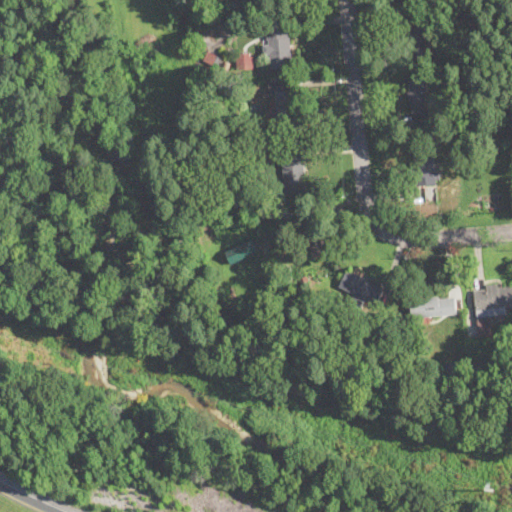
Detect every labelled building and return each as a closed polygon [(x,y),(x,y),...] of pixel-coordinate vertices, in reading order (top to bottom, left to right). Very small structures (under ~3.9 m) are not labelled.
[(423,15),(424,25),(432,24),(433,40),(422,41),(424,56),(406,58),(404,27),(413,26),(412,16),(423,15)] [(289,37),(290,37),(293,67),(271,69),(270,54),(265,54),(264,45),(270,44),(270,40),(268,40),(266,21),(288,20),(289,37)] [(222,58),(216,67),(203,59),(209,50),(222,58)] [(210,71),(202,72),(201,65),(209,64),(210,71)] [(426,79),(430,119),(415,121),(414,113),(412,114),(411,107),(409,107),(407,91),(409,91),(408,81),(426,79)] [(290,91),(295,90),(299,130),(281,132),(277,93),(270,94),(269,83),(289,81),(290,91)] [(484,133),(476,133),(476,123),(484,123),(484,133)] [(306,191),(285,193),(281,151),(302,149),(306,191)] [(418,186),(415,153),(434,151),(437,184),(418,186)] [(246,187),(235,188),(235,181),(246,180),(246,187)] [(252,204),(234,206),(233,197),(251,195),(252,204)] [(291,214),(283,218),(281,212),(288,208),(291,214)] [(314,222),(317,221),(322,232),(323,231),(332,251),(313,259),(297,221),(311,215),(314,222)] [(260,249),(232,263),(225,250),(254,236),(260,249)] [(350,270),(365,277),(364,279),(384,289),(377,305),(366,299),(361,309),(350,303),(355,293),(339,286),(347,271),(349,272),(350,270)] [(499,284),(499,288),(511,286),(511,305),(506,306),(507,313),(491,315),(493,336),(479,337),(474,290),(488,289),(487,285),(499,284)] [(422,296),(422,298),(439,296),(440,299),(456,297),(458,314),(412,318),(410,297),(422,296)] [(481,382),(471,382),(470,362),(480,362),(481,382)] [(459,381),(446,381),(446,364),(458,363),(459,381)]
